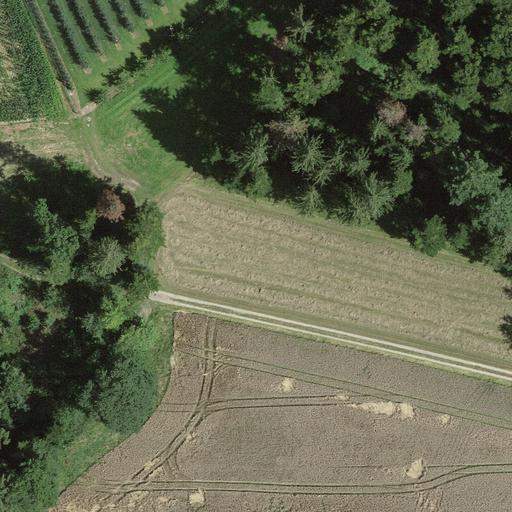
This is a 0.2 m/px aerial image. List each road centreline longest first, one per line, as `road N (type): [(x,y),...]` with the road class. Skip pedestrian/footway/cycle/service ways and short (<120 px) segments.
road 1 (track): [(0,261),(511,375)]
road 2 (track): [(144,291),(153,223),(215,128),(297,46),(371,0)]
road 3 (track): [(144,291),(116,368),(0,498)]
